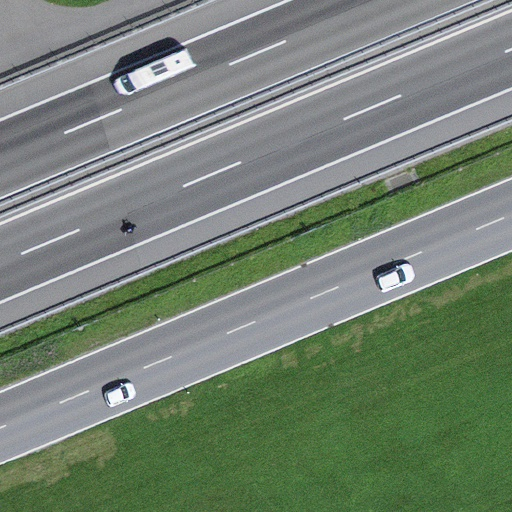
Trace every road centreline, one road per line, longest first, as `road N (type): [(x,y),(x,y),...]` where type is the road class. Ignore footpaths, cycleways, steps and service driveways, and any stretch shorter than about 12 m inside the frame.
road 1 (motorway): [(0,263),(511,50)]
road 2 (secondary): [(511,215),(0,427)]
road 3 (motorway): [(378,0),(0,157)]
